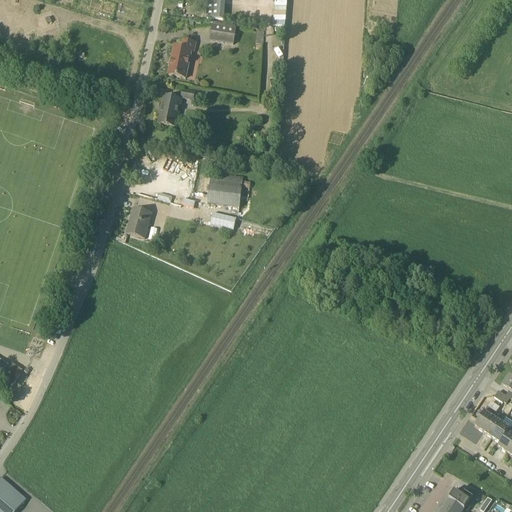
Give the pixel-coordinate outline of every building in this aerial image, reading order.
[(223,21),(224,0),(207,0),(207,20),(223,21)] [(233,46),(236,30),(212,26),(210,43),(233,46)] [(263,46),(264,32),(256,32),(256,46),(263,46)] [(169,76),(186,80),(192,53),(194,54),(196,44),(183,42),(181,50),(175,49),(169,76)] [(183,92),(182,99),(194,102),(195,95),(183,92)] [(158,125),(176,129),(181,101),(164,98),(158,125)] [(273,163),(274,146),(266,145),(265,162),(273,163)] [(239,209),(243,180),(211,176),(208,206),(239,209)] [(127,235),(145,240),(152,215),(133,210),(130,220),(131,221),(127,235)] [(9,367),(3,363),(1,366),(0,365),(0,384),(10,391),(22,372),(10,364),(9,367)] [(511,378),(509,377),(502,388),(511,394),(511,395),(509,399),(510,400),(511,401),(511,378)] [(503,404),(507,398),(499,393),(494,399),(503,405),(503,404)] [(493,419),(497,414),(488,408),(475,428),(483,434),(493,419)] [(502,425),(493,419),(483,434),(492,440),(502,425)] [(500,445),(511,428),(511,427),(511,428),(511,427),(511,424),(505,420),(502,425),(492,440),(500,445)] [(511,447),(511,428),(500,445),(498,448),(507,455),(511,447)] [(39,441),(24,459),(36,470),(52,452),(39,441)] [(31,486),(54,506),(64,493),(41,474),(31,486)] [(16,511),(26,502),(0,480),(0,479),(0,511),(16,511)] [(467,511),(475,501),(460,491),(458,489),(449,502),(450,502),(464,511),(467,511)] [(488,500),(484,506),(488,508),(492,502),(488,500)] [(464,511),(450,502),(444,511),(445,511),(463,511),(464,511)]
